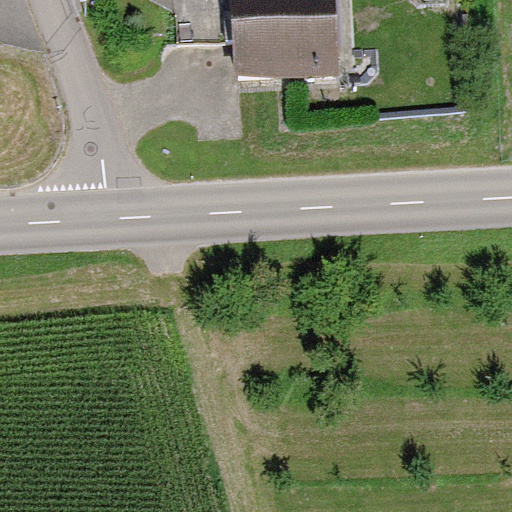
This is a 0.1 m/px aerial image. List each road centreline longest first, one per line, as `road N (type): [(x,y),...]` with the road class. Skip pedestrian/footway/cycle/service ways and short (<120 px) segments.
road 1 (tertiary): [(142,224),(511,204)]
road 2 (track): [(165,222),(217,511)]
road 3 (residential): [(55,0),(142,224)]
road 4 (tertiary): [(0,231),(142,224)]
